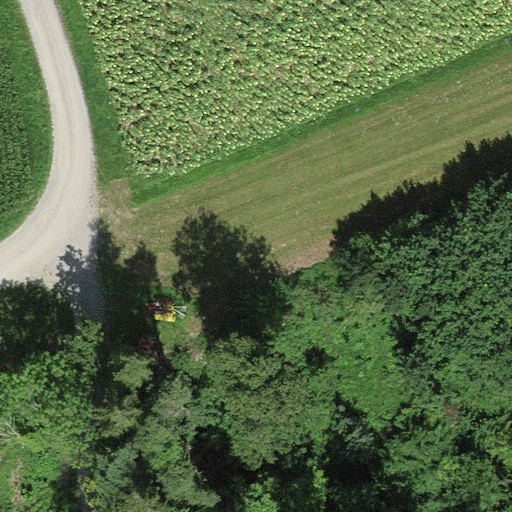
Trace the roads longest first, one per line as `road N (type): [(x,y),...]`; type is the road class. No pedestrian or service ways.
road 1 (track): [(0,272),(66,231),(80,129),(35,0)]
road 2 (track): [(92,511),(95,420),(66,231)]
